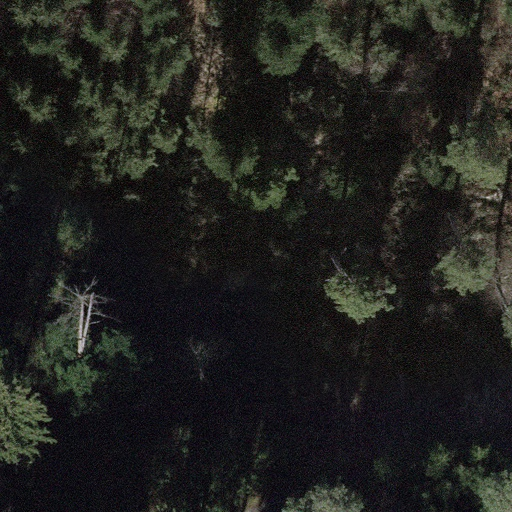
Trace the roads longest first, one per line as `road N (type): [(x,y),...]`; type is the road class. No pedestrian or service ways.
road 1 (track): [(0,80),(405,0)]
road 2 (track): [(511,452),(365,481),(280,511)]
